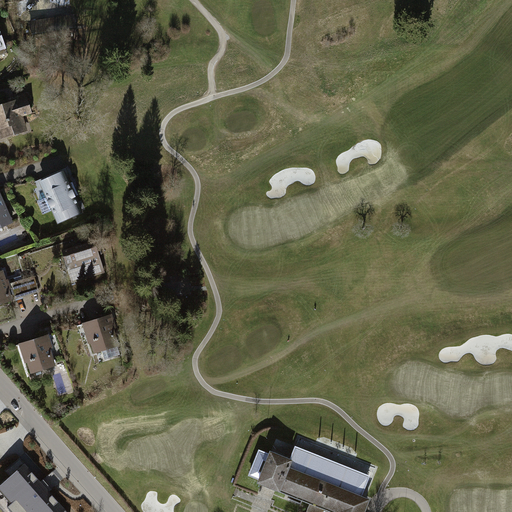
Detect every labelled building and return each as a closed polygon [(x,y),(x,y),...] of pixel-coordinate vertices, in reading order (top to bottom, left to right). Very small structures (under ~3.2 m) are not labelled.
[(73,17),(30,24),(37,44),(76,38),(73,17)] [(15,101),(0,106),(0,131),(2,138),(20,132),(16,119),(21,117),(21,116),(31,112),(25,95),(14,99),(15,101)] [(69,184),(64,172),(56,175),(55,173),(47,177),(48,179),(40,183),(48,200),(50,199),(53,206),(51,207),(58,222),(81,212),(75,196),(74,196),(73,194),(69,194),(69,188),(70,188),(68,184),(69,184)] [(0,195),(0,226),(11,221),(0,195)] [(74,248),(64,251),(71,271),(82,267),(85,277),(104,271),(96,246),(94,244),(92,244),(75,249),(74,248)] [(1,271),(0,271),(0,303),(11,300),(7,289),(9,289),(7,280),(4,281),(1,271)] [(34,276),(25,279),(29,293),(39,290),(34,276)] [(15,298),(29,293),(25,279),(11,283),(15,298)] [(175,282),(157,282),(158,297),(176,296),(175,282)] [(108,316),(90,322),(95,337),(91,338),(95,352),(102,350),(105,359),(120,354),(108,316)] [(45,336),(27,342),(32,359),(29,360),(32,372),(54,365),(45,336)] [(318,430),(313,442),(361,460),(366,448),(318,430)] [(257,476),(256,479),(311,501),(306,511),(363,511),(370,497),(360,493),(368,475),(296,446),(292,456),(269,447),(266,452),(259,449),(249,473),(257,476)] [(67,511),(19,458),(5,470),(10,476),(0,484),(14,500),(7,506),(12,511),(67,511)]
